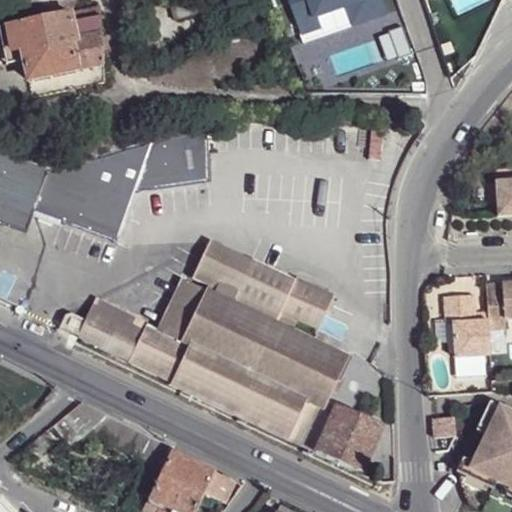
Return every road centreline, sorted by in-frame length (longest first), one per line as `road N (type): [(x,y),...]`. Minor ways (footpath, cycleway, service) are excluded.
road 1 (tertiary): [(361,511),(0,337)]
road 2 (unclassified): [(410,511),(411,263),(419,199),(454,131)]
road 3 (residential): [(399,0),(454,131)]
